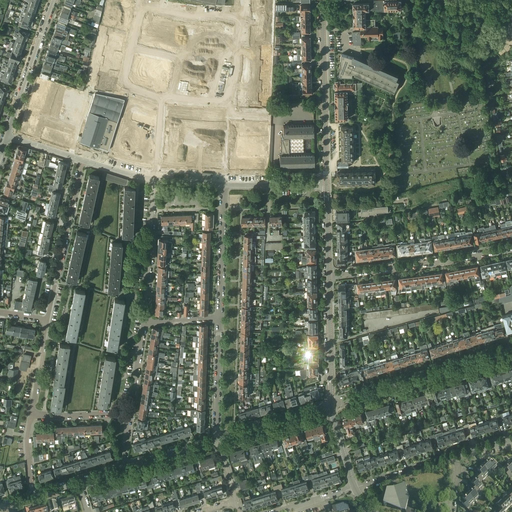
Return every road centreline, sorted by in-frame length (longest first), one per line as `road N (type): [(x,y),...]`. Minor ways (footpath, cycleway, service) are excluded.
road 1 (residential): [(331,405),(511,352)]
road 2 (residential): [(328,276),(511,247)]
road 3 (residential): [(46,321),(83,160)]
road 4 (residential): [(325,187),(322,29)]
road 5 (residential): [(154,179),(145,323)]
road 6 (residential): [(6,135),(53,0)]
road 7 (residential): [(219,320),(223,185)]
road 8 (residential): [(328,276),(331,405)]
road 9 (residential): [(217,441),(219,320)]
